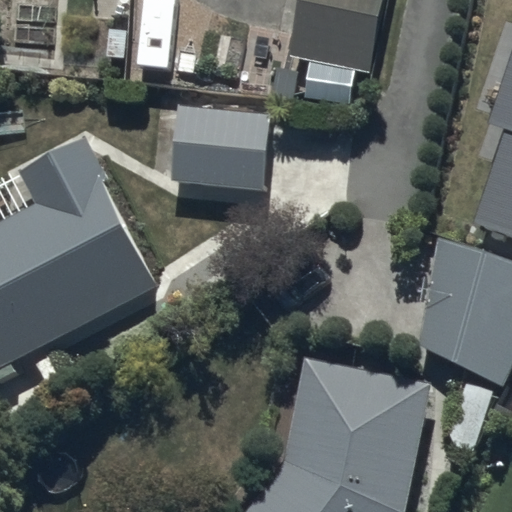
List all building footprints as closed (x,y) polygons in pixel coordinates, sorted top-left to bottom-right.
[(391,0),(307,0),(292,72),(372,89),(391,0)] [(511,0),(475,0),(459,85),(507,94),(511,68),(511,0)] [(281,130),(186,118),(177,198),(272,209),(281,130)] [(0,383),(162,302),(89,155),(28,186),(45,220),(0,242),(0,383)] [(511,271),(445,251),(413,357),(511,385),(511,271)] [(413,511),(435,401),(311,369),(275,504),(268,511),(413,511)]
